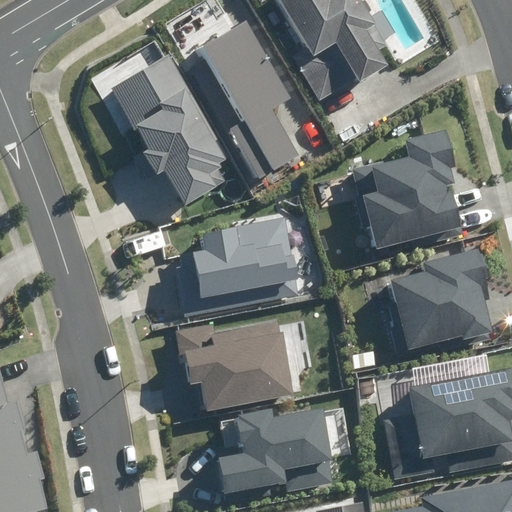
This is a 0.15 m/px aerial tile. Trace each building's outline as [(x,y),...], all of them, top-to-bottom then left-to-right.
[(272,0),(306,62),(331,49),(352,89),(383,72),(373,54),(384,48),(357,0),(272,0)] [(192,65),(258,178),(301,154),(274,107),(291,97),(246,21),(201,47),(207,56),(192,65)] [(164,171),(185,206),(225,183),(217,170),(221,168),(218,162),(229,156),(170,55),(112,88),(136,129),(137,128),(150,150),(145,153),(157,174),(164,171)] [(404,159),(350,171),(362,226),(354,227),(360,253),(462,231),(440,131),(400,140),(404,159)] [(176,266),(184,316),(299,298),(286,219),(202,232),(205,248),(180,252),(182,265),(176,266)] [(412,273),(383,280),(401,353),(486,333),(479,305),(492,302),(478,248),(410,264),(412,273)] [(202,384),(207,410),(292,394),(278,321),(215,333),(213,325),(176,333),(182,365),(189,364),(193,386),(202,384)] [(511,369),(406,387),(421,475),(511,459),(511,369)] [(0,511),(41,511),(47,511),(39,480),(44,478),(37,450),(28,453),(15,401),(8,403),(0,372),(0,511)] [(218,457),(227,502),(335,481),(320,408),(272,417),(271,409),(236,416),(243,452),(218,457)] [(421,509),(397,511),(511,511),(511,481),(419,495),(421,509)] [(358,511),(356,498),(281,511),(358,511)]
